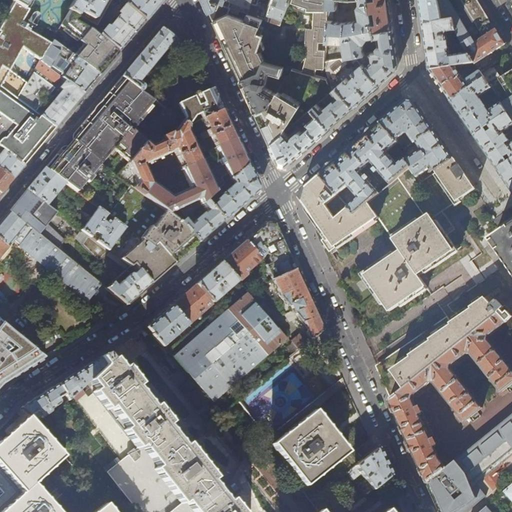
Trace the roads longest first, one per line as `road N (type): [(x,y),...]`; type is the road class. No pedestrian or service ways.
road 1 (residential): [(275,198),(128,326),(0,410)]
road 2 (residential): [(275,198),(424,511)]
road 3 (residential): [(0,207),(173,0)]
road 4 (residential): [(404,0),(412,72),(275,198)]
road 5 (residential): [(188,0),(275,198)]
